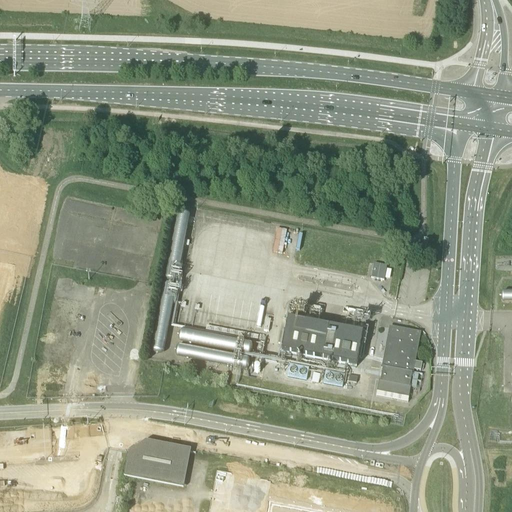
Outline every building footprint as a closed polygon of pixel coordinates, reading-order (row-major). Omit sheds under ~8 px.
[(164,288),(155,355),(167,357),(187,218),(178,216),(169,278),(172,279),(171,289),(164,288)] [(275,252),(284,253),(286,229),(277,229),(275,252)] [(386,267),(373,264),(371,278),(384,281),(386,267)] [(511,294),(503,295),(503,304),(511,303),(511,294)] [(277,352),(361,368),(367,337),(283,321),(277,352)] [(179,346),(177,360),(245,371),(247,358),(249,359),(253,334),(207,327),(206,333),(182,329),(179,346)] [(407,404),(410,388),(420,334),(410,332),(409,335),(401,334),(401,330),(391,328),(381,382),(378,398),(407,404)] [(312,383),(319,384),(320,376),(313,374),(312,383)] [(183,487),(190,448),(143,439),(127,450),(123,474),(183,487)] [(391,511),(393,501),(216,473),(214,490),(207,489),(205,503),(210,504),(209,511),(391,511)]
